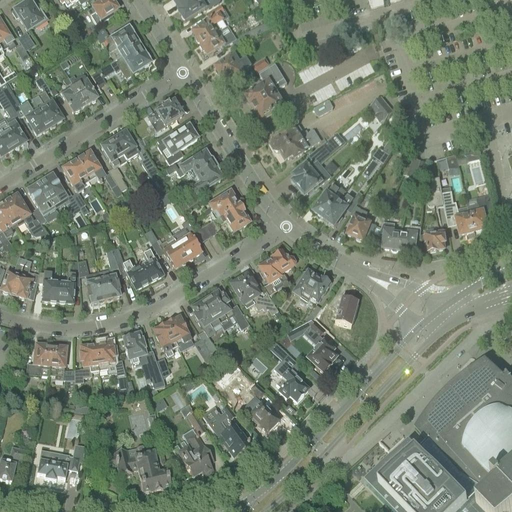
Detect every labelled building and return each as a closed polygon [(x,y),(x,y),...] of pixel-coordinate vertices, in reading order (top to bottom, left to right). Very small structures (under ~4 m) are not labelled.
[(75,0),(57,0),(61,6),(64,4),(66,8),(66,9),(77,2),(76,1),(75,0)] [(87,13),(86,13),(90,18),(94,25),(95,26),(95,28),(99,25),(107,20),(115,15),(116,15),(116,14),(116,13),(116,12),(117,11),(109,0),(106,0),(96,7),(95,6),(90,9),(91,11),(87,13)] [(182,1),(176,5),(181,14),(180,15),(182,17),(181,17),(184,22),(184,21),(185,23),(194,18),(205,11),(205,12),(220,3),(217,0),(181,0),(182,1)] [(261,0),(254,0),(259,8),(265,5),(261,0)] [(367,0),(370,10),(372,11),(384,7),(384,8),(389,6),(400,2),(401,0),(400,0),(367,0)] [(29,3),(11,14),(16,21),(17,20),(27,34),(28,33),(33,29),(35,32),(48,24),(41,13),(40,13),(39,14),(38,12),(35,13),(29,3)] [(266,5),(259,10),(264,18),(271,13),(266,5)] [(55,11),(60,19),(68,15),(63,7),(55,11)] [(222,7),(221,8),(225,15),(220,18),(224,24),(230,20),(222,7)] [(209,24),(193,34),(196,39),(195,41),(198,45),(200,45),(200,46),(222,33),(221,32),(227,29),(224,24),(220,18),(225,15),(221,8),(218,10),(210,15),(205,17),(209,24)] [(68,15),(60,19),(65,27),(78,19),(73,12),(68,15)] [(201,47),(200,49),(202,52),(204,53),(207,58),(224,48),(225,50),(226,49),(232,46),(235,51),(236,50),(277,29),(274,22),(239,38),(239,40),(237,41),(236,42),(228,29),(222,33),(200,46),(201,47)] [(0,51),(1,53),(6,50),(7,49),(9,53),(15,49),(6,35),(7,34),(3,28),(2,28),(0,25),(0,51)] [(106,53),(113,64),(139,48),(132,36),(132,35),(130,32),(129,31),(128,30),(121,34),(119,32),(113,36),(115,38),(109,41),(103,30),(93,36),(104,54),(106,53)] [(22,47),(25,54),(34,48),(26,37),(19,42),(22,47)] [(15,51),(14,52),(19,58),(25,54),(22,47),(15,51)] [(137,74),(138,75),(143,72),(142,71),(143,70),(145,70),(148,68),(148,67),(150,66),(149,63),(149,62),(147,59),(145,58),(139,48),(113,64),(114,65),(110,67),(115,76),(120,73),(125,82),(137,74)] [(223,79),(226,85),(252,70),(247,62),(241,65),(236,57),(215,70),(216,72),(215,74),(218,78),(220,78),(221,80),(223,79)] [(253,68),(258,76),(270,68),(265,61),(253,68)] [(65,64),(59,67),(63,73),(68,69),(65,64)] [(303,83),(317,77),(312,67),(298,74),(303,83)] [(266,89),(248,100),(263,124),(272,118),(274,121),(285,114),(274,96),(273,95),(286,87),(275,68),(259,78),(266,89)] [(71,87),(71,86),(85,109),(86,110),(88,108),(91,106),(90,106),(92,105),(93,105),(95,104),(95,103),(97,102),(92,93),(91,92),(94,90),(85,74),(74,81),(73,79),(68,82),(70,86),(71,87)] [(91,78),(98,90),(105,86),(98,74),(91,78)] [(37,99),(32,102),(33,104),(38,112),(49,130),(51,131),(55,129),(55,127),(62,123),(51,105),(50,105),(46,97),(50,94),(41,79),(36,82),(35,83),(40,92),(41,91),(43,95),(38,98),(37,99)] [(65,91),(60,95),(68,108),(73,116),(75,115),(76,116),(79,114),(79,113),(80,112),(83,111),(86,110),(85,109),(72,87),(71,87),(67,90),(65,91)] [(0,105),(9,120),(4,123),(8,129),(1,133),(3,137),(13,153),(14,152),(16,152),(18,151),(19,149),(26,145),(10,120),(15,117),(13,113),(7,103),(1,93),(0,91),(0,105)] [(12,99),(7,103),(13,113),(19,110),(12,99)] [(368,110),(381,127),(393,114),(381,100),(368,110)] [(49,130),(38,112),(33,104),(27,107),(20,112),(36,138),(42,135),(44,135),(48,133),(48,131),(49,130)] [(156,115),(148,120),(153,129),(154,131),(157,129),(159,133),(174,124),(182,119),(181,117),(181,115),(180,112),(178,112),(173,104),(168,107),(167,106),(159,111),(160,112),(156,115)] [(314,112),(313,113),(317,119),(318,119),(318,120),(332,112),(331,111),(332,111),(329,104),(328,105),(327,104),(314,111),(314,112)] [(169,135),(156,143),(159,148),(157,149),(161,155),(166,152),(171,158),(165,162),(169,168),(183,159),(179,154),(188,147),(197,142),(196,140),(196,139),(195,137),(193,136),(189,129),(175,138),(172,133),(170,135),(169,135)] [(303,155),(321,143),(314,133),(313,133),(312,132),(307,135),(306,133),(303,136),(299,130),(291,135),(289,133),(282,138),(281,137),(272,142),(274,146),(273,146),(273,150),(275,153),(278,154),(281,153),(287,162),(294,158),(296,161),(304,155),(303,155)] [(0,160),(7,156),(9,156),(11,155),(12,153),(13,153),(3,137),(1,133),(0,133),(0,160)] [(114,141),(112,142),(126,164),(137,158),(136,158),(138,157),(143,165),(142,165),(147,173),(154,169),(146,156),(143,151),(139,144),(138,142),(133,146),(128,139),(124,134),(118,138),(117,137),(114,139),(114,141)] [(396,134),(382,154),(389,159),(403,139),(396,134)] [(337,135),(317,151),(323,158),(316,164),(321,169),(347,148),(337,135)] [(144,141),(139,144),(143,151),(148,148),(144,141)] [(106,146),(100,149),(103,154),(102,155),(107,162),(107,161),(113,171),(108,174),(116,188),(120,195),(121,194),(126,191),(121,181),(122,180),(120,177),(118,177),(114,171),(116,170),(126,164),(112,142),(111,143),(109,142),(106,144),(106,146)] [(456,157),(456,162),(457,161),(466,159),(467,165),(481,162),(478,150),(456,157)] [(310,166),(293,180),(295,183),(294,185),(305,199),(313,192),(314,194),(322,187),(321,186),(330,178),(328,177),(329,176),(325,171),(324,172),(323,172),(321,169),(316,164),(323,158),(317,151),(306,160),(310,166)] [(378,151),(372,159),(383,167),(389,159),(382,154),(378,151)] [(76,163),(75,164),(88,184),(94,180),(95,180),(98,184),(104,181),(104,182),(105,183),(111,192),(116,188),(108,174),(102,177),(89,156),(81,160),(80,160),(76,162),(76,163)] [(188,177),(191,183),(214,168),(211,163),(209,162),(206,157),(203,156),(177,172),(174,167),(165,173),(167,177),(168,178),(175,174),(179,180),(182,179),(183,180),(188,177)] [(456,157),(445,161),(448,171),(458,170),(456,162),(456,157)] [(415,174),(418,163),(410,160),(403,177),(413,181),(415,174)] [(428,167),(418,163),(415,174),(424,178),(428,167)] [(69,168),(62,172),(77,196),(71,199),(79,211),(83,218),(84,218),(88,215),(84,209),(85,208),(78,197),(77,196),(83,193),(81,189),(81,188),(88,184),(75,164),(74,164),(69,166),(69,168)] [(191,190),(190,191),(195,199),(196,198),(197,198),(220,184),(220,180),(218,176),(217,173),(214,168),(191,183),(195,188),(191,190)] [(52,178),(39,186),(51,204),(51,206),(57,202),(63,199),(68,206),(66,207),(71,216),(77,212),(79,211),(71,199),(67,192),(62,195),(52,178)] [(430,181),(427,207),(430,209),(436,208),(437,209),(443,208),(441,197),(439,181),(430,181)] [(321,206),(314,216),(318,219),(319,221),(323,225),(341,200),(343,197),(345,194),(333,184),(330,187),(323,196),(328,199),(322,206),(321,206)] [(39,186),(27,194),(37,211),(32,214),(37,222),(38,223),(40,227),(46,224),(43,220),(42,218),(55,211),(51,206),(51,204),(39,186)] [(208,210),(202,214),(205,219),(210,216),(213,222),(214,223),(239,208),(236,203),(234,202),(230,195),(221,200),(208,209),(208,210)] [(341,200),(323,225),(328,228),(330,227),(334,231),(347,213),(351,216),(356,210),(355,209),(363,198),(358,195),(352,203),(343,197),(341,200)] [(451,195),(441,197),(443,208),(445,218),(447,229),(456,227),(460,240),(465,238),(467,243),(475,241),(468,217),(459,220),(455,206),(453,206),(451,195)] [(469,217),(468,217),(475,241),(483,239),(482,234),(488,232),(485,220),(495,218),(490,197),(480,200),(479,202),(481,208),(468,211),(469,217)] [(183,203),(177,207),(182,214),(197,205),(194,199),(185,205),(183,203)] [(16,200),(3,208),(16,229),(16,230),(24,225),(31,238),(35,239),(39,238),(39,239),(41,246),(49,243),(40,228),(41,228),(40,227),(38,223),(37,222),(32,214),(27,217),(23,210),(21,206),(20,207),(16,200)] [(3,208),(0,210),(0,233),(1,235),(0,235),(0,245),(2,249),(9,257),(11,254),(14,253),(8,244),(10,242),(9,241),(9,240),(11,239),(8,233),(9,233),(16,229),(3,208)] [(214,223),(195,235),(195,237),(201,245),(215,236),(214,235),(217,233),(219,232),(219,231),(219,229),(222,226),(226,224),(229,229),(226,231),(225,233),(226,235),(228,237),(230,237),(248,226),(246,222),(246,220),(243,215),(243,213),(241,210),(239,209),(239,208),(214,223)] [(355,220),(348,237),(355,240),(356,241),(357,243),(360,245),(362,244),(364,244),(369,246),(373,238),(375,231),(376,229),(364,224),(365,222),(365,221),(367,215),(361,213),(360,212),(356,210),(351,216),(350,218),(355,220)] [(185,232),(172,240),(173,242),(173,243),(186,264),(188,263),(190,264),(192,263),(192,261),(200,256),(189,237),(194,234),(188,225),(182,228),(185,232)] [(398,254),(400,237),(400,234),(393,233),(394,227),(382,226),(378,238),(384,239),(382,252),(390,253),(392,255),(395,256),(397,254),(398,254)] [(408,238),(400,237),(398,254),(399,254),(400,256),(403,256),(405,255),(414,256),(416,238),(420,238),(420,230),(409,228),(408,238)] [(426,239),(424,239),(425,245),(427,245),(428,255),(438,253),(438,252),(444,251),(444,247),(445,246),(443,235),(435,237),(434,232),(427,233),(428,238),(426,238),(426,239)] [(150,234),(144,237),(153,252),(156,257),(162,254),(173,273),(181,268),(183,268),(184,267),(185,265),(186,264),(173,243),(167,247),(165,244),(159,248),(158,246),(150,233),(150,234)] [(117,252),(111,253),(113,259),(117,272),(121,282),(126,279),(134,295),(148,288),(137,267),(131,271),(128,266),(122,269),(120,266),(121,265),(122,265),(119,257),(117,252)] [(144,264),(137,267),(148,288),(162,281),(153,264),(159,261),(156,257),(153,252),(149,254),(147,255),(141,258),(144,264)] [(111,254),(105,255),(109,271),(110,273),(112,273),(117,272),(113,259),(112,259),(111,254)] [(271,262),(270,263),(280,280),(279,281),(282,286),(287,283),(283,276),(294,269),(294,266),(292,263),(289,262),(287,264),(285,260),(285,257),(281,255),(271,261),(271,262)] [(263,291),(265,295),(268,300),(284,290),(282,286),(279,281),(280,280),(270,263),(263,268),(262,267),(259,267),(257,270),(268,288),(263,291)] [(84,264),(77,266),(78,281),(88,279),(84,264)] [(59,283),(57,307),(58,307),(59,308),(62,309),(63,308),(72,309),(74,289),(79,290),(78,281),(77,266),(73,265),(72,278),(66,278),(65,284),(59,283)] [(7,296),(13,298),(23,269),(16,267),(13,276),(7,274),(7,275),(0,294),(3,295),(3,296),(6,297),(7,296)] [(23,269),(13,298),(18,300),(19,301),(22,302),(23,302),(25,302),(25,301),(26,299),(32,302),(32,303),(33,304),(36,286),(38,279),(33,277),(32,277),(28,276),(29,275),(30,272),(23,269)] [(107,274),(98,276),(98,277),(105,304),(107,304),(109,304),(112,303),(113,302),(119,301),(117,295),(118,294),(116,286),(115,286),(112,275),(112,273),(110,273),(109,271),(107,271),(107,274)] [(307,274),(301,282),(292,296),(299,301),(298,303),(305,308),(308,303),(309,303),(310,302),(317,306),(330,287),(328,286),(328,285),(324,282),(323,282),(320,280),(319,282),(318,282),(318,280),(315,278),(314,279),(307,274)] [(54,307),(57,307),(59,283),(51,283),(51,276),(39,275),(38,278),(38,279),(37,286),(43,287),(41,306),(49,307),(50,308),(53,308),(54,307)] [(105,304),(98,277),(89,279),(90,281),(84,282),(87,293),(86,293),(88,301),(89,301),(90,307),(96,306),(98,306),(101,307),(103,305),(105,304)] [(278,323),(280,322),(282,321),(268,300),(265,295),(264,296),(266,299),(261,302),(260,300),(259,300),(257,296),(258,296),(251,284),(250,285),(246,279),(237,284),(237,283),(231,286),(232,287),(231,288),(238,300),(236,301),(240,308),(242,307),(246,313),(255,308),(258,314),(262,311),(264,315),(268,313),(271,318),(274,316),(278,323)] [(231,330),(236,326),(240,334),(249,329),(245,323),(244,321),(239,313),(237,309),(231,313),(223,300),(221,301),(221,300),(220,301),(217,296),(211,300),(210,298),(204,302),(219,326),(226,322),(231,330)] [(331,302),(326,322),(335,325),(334,326),(335,326),(350,331),(351,326),(353,327),(357,310),(356,310),(357,306),(340,301),(340,304),(331,302)] [(198,308),(192,312),(195,316),(194,317),(194,318),(193,319),(203,335),(198,338),(200,342),(210,357),(215,354),(210,345),(207,340),(208,340),(215,336),(212,331),(219,326),(204,302),(197,306),(198,308)] [(320,312),(314,308),(304,325),(306,326),(310,323),(314,322),(320,312)] [(166,326),(165,327),(177,350),(179,355),(185,352),(192,349),(184,334),(186,333),(182,326),(181,327),(178,321),(173,324),(173,323),(172,323),(170,323),(167,324),(166,326)] [(306,326),(302,328),(307,333),(305,335),(304,336),(306,337),(317,348),(305,361),(310,364),(316,371),(324,377),(325,376),(327,376),(330,373),(329,371),(331,370),(329,368),(332,364),(336,361),(331,356),(333,354),(326,347),(319,341),(324,336),(323,336),(324,335),(314,326),(313,326),(311,323),(306,326)] [(177,350),(165,327),(163,327),(162,327),(158,329),(158,330),(157,331),(157,332),(153,334),(155,340),(154,340),(158,347),(159,346),(166,362),(173,359),(170,354),(177,350)] [(132,339),(123,341),(126,352),(124,352),(127,361),(129,360),(133,372),(146,368),(154,392),(155,392),(164,390),(163,384),(160,377),(156,365),(152,355),(144,357),(142,351),(143,351),(141,344),(140,344),(138,338),(132,340),(132,339)] [(200,342),(193,346),(194,347),(206,368),(211,375),(218,371),(213,363),(210,357),(200,342)] [(256,346),(252,348),(256,355),(260,352),(256,346)] [(101,347),(95,348),(99,375),(106,374),(107,378),(116,377),(116,381),(124,380),(124,377),(122,368),(117,368),(117,365),(112,366),(112,364),(111,361),(113,361),(112,353),(110,353),(109,347),(102,348),(101,347)] [(26,377),(26,378),(40,379),(48,380),(48,377),(50,350),(48,349),(45,348),(43,349),(35,348),(33,364),(33,368),(27,367),(26,377)] [(84,372),(73,374),(73,384),(74,388),(83,386),(82,382),(91,380),(91,377),(99,375),(95,348),(88,349),(88,350),(80,351),(81,357),(80,358),(81,366),(82,365),(84,372)] [(50,350),(48,377),(55,378),(54,383),(62,384),(65,351),(57,350),(56,349),(53,349),(52,350),(50,350)] [(278,394),(279,395),(286,402),(289,399),(296,406),(303,399),(303,398),(307,393),(304,390),(304,388),(302,386),(301,387),(298,384),(300,382),(294,376),(300,369),(287,357),(274,372),(281,379),(280,381),(281,382),(275,388),(280,392),(278,394)] [(163,363),(156,365),(160,377),(167,374),(163,363)] [(378,474),(364,487),(388,511),(511,511),(511,385),(506,377),(505,378),(505,379),(503,381),(502,381),(489,370),(488,369),(484,371),(481,373),(477,375),(474,377),(470,379),(468,381),(465,384),(463,382),(462,383),(463,383),(457,388),(457,387),(456,388),(451,393),(450,393),(450,394),(447,397),(445,399),(444,399),(444,400),(439,406),(438,405),(438,406),(433,412),(433,411),(432,412),(434,414),(431,417),(429,420),(427,423),(425,426),(423,430),(420,433),(418,436),(420,439),(426,445),(425,446),(426,447),(418,454),(408,445),(393,460),(378,474)] [(63,374),(62,384),(73,384),(73,374),(66,374),(63,374)] [(253,385),(248,391),(259,401),(264,395),(256,388),(253,385)] [(154,392),(148,394),(151,402),(159,398),(155,392),(154,392)] [(254,401),(242,413),(253,424),(255,423),(260,429),(267,436),(279,423),(273,417),(272,417),(271,417),(272,416),(270,414),(269,415),(261,406),(260,407),(254,401)] [(219,419),(209,426),(220,440),(222,439),(226,444),(226,445),(230,451),(230,452),(229,452),(235,460),(233,461),(233,462),(250,449),(249,448),(250,447),(248,445),(248,446),(245,442),(244,442),(241,437),(240,438),(236,433),(230,425),(229,423),(236,418),(228,409),(221,414),(224,418),(221,421),(219,419)] [(74,412),(73,415),(87,418),(88,410),(74,412)] [(177,458),(175,459),(180,467),(182,466),(187,472),(192,481),(200,476),(203,480),(212,474),(207,466),(211,463),(203,450),(202,450),(196,440),(204,434),(199,426),(196,421),(192,415),(186,419),(190,425),(192,429),(190,430),(191,433),(183,438),(183,440),(183,441),(184,443),(185,444),(189,450),(177,458)] [(148,419),(150,431),(156,430),(154,418),(148,419)] [(38,468),(36,478),(44,480),(44,482),(55,485),(56,482),(64,483),(66,473),(77,475),(78,466),(82,467),(83,450),(75,448),(73,460),(67,459),(60,457),(58,467),(39,464),(38,465),(38,468)] [(113,459),(101,462),(102,464),(104,474),(116,471),(118,480),(120,480),(121,481),(130,479),(129,477),(131,477),(131,475),(137,474),(139,484),(139,485),(138,485),(138,486),(138,487),(138,488),(138,489),(138,490),(138,491),(139,492),(140,493),(141,493),(142,497),(149,496),(149,497),(154,496),(161,494),(160,494),(163,494),(163,492),(169,491),(168,485),(169,485),(168,480),(167,481),(165,475),(158,477),(155,467),(160,466),(158,455),(153,456),(145,458),(144,450),(141,449),(137,450),(136,452),(138,459),(128,462),(126,454),(124,455),(123,453),(114,455),(115,457),(113,457),(113,459)] [(0,483),(7,485),(11,486),(15,467),(16,464),(27,467),(29,457),(30,455),(27,454),(24,454),(11,450),(9,462),(1,460),(0,464),(0,463),(0,483)]
